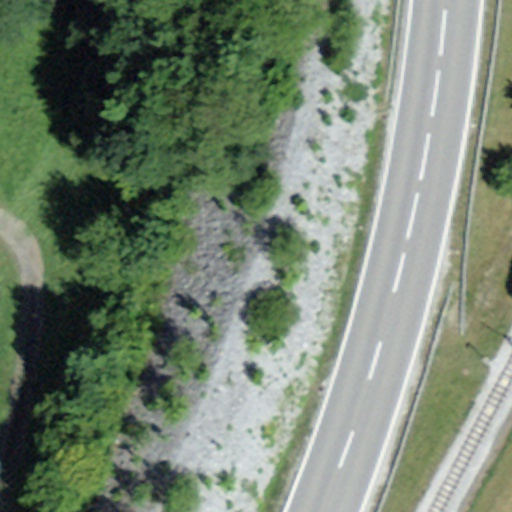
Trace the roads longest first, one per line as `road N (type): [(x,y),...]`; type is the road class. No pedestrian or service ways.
road 1 (secondary): [(323,511),(405,254),(447,0)]
road 2 (track): [(0,219),(27,245),(35,276),(31,405),(0,502)]
